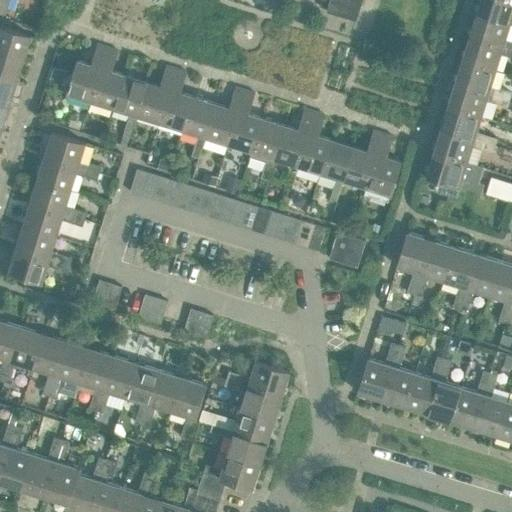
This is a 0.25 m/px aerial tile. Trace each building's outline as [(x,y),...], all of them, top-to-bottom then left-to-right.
[(0,0),(0,8),(6,10),(8,0),(0,0)] [(329,0),(326,10),(327,10),(328,9),(355,18),(355,19),(356,19),(361,0),(329,0)] [(510,24),(511,16),(511,0),(479,0),(476,12),(510,24)] [(511,41),(505,39),(510,24),(476,12),(468,36),(511,49),(511,41)] [(0,51),(24,59),(31,35),(0,25),(0,51)] [(496,69),(501,53),(511,56),(511,49),(468,36),(461,58),(496,69)] [(91,100),(107,46),(97,43),(91,63),(77,58),(67,93),(91,100)] [(114,108),(124,73),(111,69),(117,49),(107,46),(91,100),(114,108)] [(0,76),(16,82),(24,59),(0,51),(0,76)] [(491,86),(496,69),(461,58),(454,82),(509,99),(511,92),(491,86)] [(159,122),(176,68),(166,65),(160,84),(147,80),(136,115),(159,122)] [(182,129),(193,95),(180,90),(186,71),(176,68),(159,122),(157,127),(180,134),(182,129)] [(136,115),(147,80),(124,73),(114,108),(129,112),(123,133),(130,135),(136,115)] [(0,101),(9,105),(16,82),(0,76),(0,101)] [(481,116),(486,100),(507,106),(509,99),(454,82),(447,105),(481,116)] [(228,143),(244,89),(235,86),(229,106),(216,102),(205,136),(228,143)] [(249,156),(262,116),(249,112),(255,92),(244,89),(228,143),(251,150),(249,156)] [(205,136),(216,102),(193,95),(182,129),(198,134),(191,155),(198,157),(205,136)] [(0,127),(2,128),(9,105),(0,101),(0,127)] [(476,131),(481,116),(447,105),(439,128),(495,145),(497,138),(476,131)] [(297,165),(314,111),(304,108),(298,127),(285,123),(275,158),(297,165)] [(320,172),(321,172),(331,138),(318,134),(324,114),(314,111),(297,165),(295,172),(318,179),(320,172)] [(275,158),(285,123),(262,116),(249,156),(265,161),(261,176),(268,178),(274,158),(275,158)] [(467,161),(472,145),(493,152),(495,145),(439,128),(433,150),(467,161)] [(364,194),(383,132),(373,129),(367,149),(354,145),(343,179),(366,186),(363,194),(364,194)] [(80,159),(85,143),(85,142),(51,131),(44,155),(99,172),(101,166),(80,159)] [(390,194),(400,159),(387,155),(393,135),(383,132),(364,194),(386,201),(389,194),(390,194)] [(343,179),(354,145),(331,138),(321,172),(336,177),(329,198),(337,200),(343,179)] [(462,177),(467,161),(433,150),(425,174),(480,192),(483,184),(462,177)] [(99,172),(44,155),(36,178),(71,189),(76,173),(97,180),(99,172)] [(141,194),(148,171),(137,168),(130,191),(141,194)] [(153,198),(159,175),(148,171),(141,194),(153,198)] [(163,201),(170,178),(159,175),(153,198),(163,201)] [(511,201),(511,198),(511,183),(490,176),(485,193),(511,201)] [(66,205),(71,189),(36,178),(29,201),(84,218),(87,211),(66,205)] [(174,205),(182,182),(170,178),(163,201),(174,205)] [(186,208),(193,185),(182,182),(174,205),(186,208)] [(197,212),(204,189),(193,185),(186,208),(197,212)] [(208,215),(215,192),(204,189),(197,212),(208,215)] [(219,218),(226,196),(215,192),(208,215),(219,218)] [(230,222),(237,199),(226,196),(219,218),(230,222)] [(241,225),(248,203),(237,199),(230,222),(241,225)] [(84,218),(29,201),(22,224),(56,235),(61,219),(82,225),(84,218)] [(252,229),(260,206),(248,203),(241,225),(252,229)] [(263,232),(271,209),(260,206),(252,229),(263,232)] [(275,236),(282,213),(271,209),(263,232),(275,236)] [(286,239),(293,216),(282,213),(275,236),(286,239)] [(297,243),(304,220),(293,216),(286,239),(297,243)] [(307,246),(314,223),(304,220),(297,243),(307,246)] [(318,249),(325,226),(314,223),(307,246),(318,249)] [(51,251),(56,235),(22,224),(15,247),(70,264),(72,257),(51,251)] [(357,266),(365,239),(337,231),(329,257),(357,266)] [(415,294),(432,238),(407,231),(397,265),(413,270),(407,291),(406,290),(403,298),(411,300),(413,293),(415,294)] [(444,280),(455,246),(432,238),(415,294),(421,295),(427,275),(444,280)] [(461,308),(478,253),(455,246),(444,280),(459,285),(453,305),(461,308)] [(70,264),(15,247),(7,270),(42,281),(47,265),(68,271),(70,264)] [(490,294),(500,260),(478,253),(461,308),(467,310),(473,289),(490,294)] [(506,322),(511,301),(511,263),(500,260),(490,294),(505,299),(498,320),(506,322)] [(103,305),(110,282),(99,278),(92,301),(103,305)] [(115,308),(122,285),(110,282),(103,305),(115,308)] [(149,319),(157,296),(145,293),(138,316),(149,319)] [(160,323),(167,300),(157,296),(149,319),(160,323)] [(195,334),(202,311),(191,307),(184,330),(195,334)] [(206,337),(213,314),(202,311),(195,334),(206,337)] [(0,379),(4,381),(22,325),(0,318),(0,356),(3,358),(0,367),(0,379)] [(34,367),(45,333),(22,325),(4,381),(11,383),(17,362),(34,367)] [(50,395),(67,340),(45,333),(34,367),(49,372),(43,393),(50,395)] [(80,381),(91,347),(67,340),(50,395),(57,397),(63,376),(80,381)] [(382,399),(399,344),(391,341),(385,362),(368,357),(357,391),(382,399)] [(406,406),(416,372),(399,366),(405,346),(399,344),(382,399),(406,406)] [(96,410),(114,354),(91,347),(80,381),(95,386),(89,407),(96,410)] [(126,396),(137,361),(114,354),(96,410),(103,411),(109,391),(126,396)] [(428,413),(445,358),(437,355),(431,376),(416,372),(406,406),(428,413)] [(451,420),(462,386),(445,381),(451,360),(445,358),(428,413),(451,420)] [(282,395),(289,371),(254,359),(249,376),(228,370),(226,378),(282,395)] [(142,424),(160,369),(137,361),(126,396),(141,401),(135,421),(142,424)] [(172,410),(183,376),(160,369),(142,424),(149,426),(155,405),(172,410)] [(473,427),(490,372),(483,370),(477,390),(462,386),(451,420),(473,427)] [(497,435),(508,400),(491,395),(497,374),(490,372),(473,427),(497,435)] [(195,417),(206,383),(183,376),(172,410),(187,415),(180,436),(187,438),(194,417),(195,417)] [(274,419),(282,395),(226,378),(224,384),(245,390),(239,408),(274,419)] [(511,439),(511,401),(508,400),(497,435),(511,439)] [(267,441),(274,419),(239,408),(235,422),(214,415),(212,424),(267,441)] [(0,473),(16,424),(8,422),(2,443),(0,442),(0,473)] [(0,479),(21,486),(32,452),(16,447),(22,426),(16,424),(0,473),(0,479)] [(260,463),(267,441),(212,424),(210,429),(231,436),(225,453),(260,463)] [(44,493),(62,438),(54,436),(48,457),(32,452),(21,486),(44,493)] [(67,500),(76,471),(77,471),(78,466),(62,461),(68,440),(62,438),(44,493),(66,500),(67,500)] [(253,487),(260,463),(225,453),(221,467),(216,466),(213,474),(226,479),(253,487)] [(84,511),(88,511),(106,458),(99,455),(92,476),(77,471),(76,471),(67,500),(66,500),(65,506),(84,511)] [(114,511),(123,486),(106,481),(113,460),(106,458),(88,511),(114,511)] [(139,511),(152,472),(145,469),(138,490),(123,486),(114,511),(139,511)] [(223,490),(226,479),(213,474),(203,471),(200,482),(223,490)] [(164,511),(169,500),(152,495),(159,474),(152,472),(139,511),(164,511)] [(219,501),(223,490),(200,482),(196,494),(219,501)] [(214,511),(215,511),(219,501),(196,494),(194,501),(193,505),(214,511)] [(190,511),(193,505),(194,501),(186,499),(184,504),(169,500),(164,511),(190,511)]
